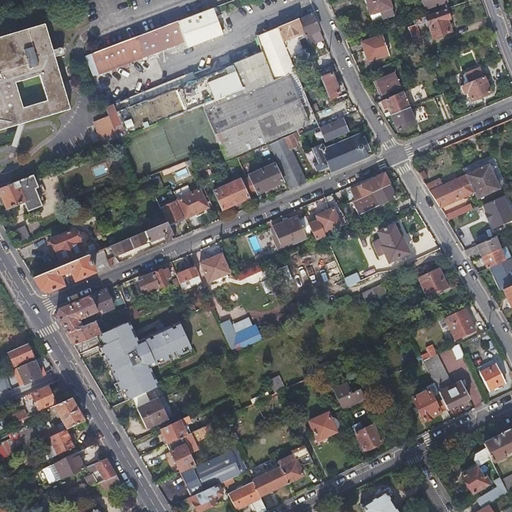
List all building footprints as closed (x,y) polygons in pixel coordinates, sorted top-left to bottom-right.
[(394,15),(388,0),(364,0),(373,22),(394,15)] [(430,6),(428,0),(426,0),(421,2),(425,15),(443,9),(441,2),(430,6)] [(175,44),(176,47),(177,49),(180,51),(223,35),(213,8),(86,55),(92,75),(175,44)] [(433,38),(442,35),(451,31),(447,20),(450,18),(446,8),(443,9),(425,15),(433,38)] [(299,19),(303,31),(308,44),(316,41),(312,33),(319,30),(312,13),(299,19)] [(290,57),(310,49),(308,44),(303,31),(299,19),(278,28),(283,40),(290,57)] [(401,24),(403,31),(406,38),(419,34),(414,19),(401,24)] [(44,24),(0,36),(0,129),(69,111),(44,24)] [(283,40),(278,28),(257,38),(262,53),(251,57),(248,51),(237,55),(240,61),(195,79),(193,74),(128,100),(127,98),(104,106),(117,140),(200,105),(224,159),(309,124),(288,75),(296,71),(290,57),(283,40)] [(323,38),(319,30),(312,33),(316,41),(323,38)] [(362,43),(363,48),(365,53),(367,52),(371,62),(389,56),(382,36),(362,43)] [(330,101),(334,99),(338,97),(337,95),(341,93),(333,74),(338,71),(334,63),(318,70),(330,101)] [(464,93),(465,93),(466,92),(470,101),(491,93),(480,67),(464,74),(468,82),(460,86),(464,93)] [(390,96),(389,94),(388,92),(400,87),(394,72),(376,80),(384,99),(390,96)] [(391,116),(410,109),(403,93),(382,102),(385,110),(388,109),(391,116)] [(417,125),(410,109),(391,116),(399,133),(417,125)] [(102,146),(117,140),(107,114),(92,120),(102,146)] [(335,120),(338,127),(349,122),(346,115),(335,120)] [(338,127),(335,120),(329,122),(333,131),(339,129),(338,127)] [(318,127),(319,128),(319,129),(312,132),(316,142),(311,144),(312,147),(314,146),(321,143),(336,137),(333,131),(329,122),(318,127)] [(297,145),(296,143),(296,142),(301,138),(297,131),(270,145),(291,189),(307,183),(290,149),(297,145)] [(323,150),(321,143),(314,146),(320,162),(315,165),(317,170),(329,164),(333,172),(367,157),(358,135),(323,150)] [(209,156),(219,152),(217,148),(208,152),(209,156)] [(249,177),(256,191),(257,193),(283,181),(274,163),(248,175),(249,177)] [(489,165),(466,175),(475,193),(476,196),(477,199),(500,189),(489,165)] [(24,202),(26,206),(27,210),(44,203),(40,194),(36,195),(33,190),(36,188),(30,175),(0,187),(0,195),(6,210),(24,202)] [(353,202),(389,184),(384,175),(343,194),(346,202),(343,204),(344,206),(353,202)] [(475,193),(466,175),(430,192),(441,208),(475,193)] [(247,195),(256,191),(249,177),(241,180),(247,195)] [(240,179),(227,185),(214,191),(222,209),(248,197),(247,195),(241,180),(240,179)] [(396,197),(389,184),(353,202),(356,208),(359,215),(396,197)] [(152,192),(153,195),(155,198),(164,193),(161,188),(152,192)] [(187,217),(197,212),(207,207),(198,190),(178,200),(187,217)] [(310,225),(314,233),(316,240),(327,236),(325,231),(341,224),(337,216),(343,214),(340,208),(332,194),(325,197),(330,210),(317,216),(319,221),(310,225)] [(162,208),(165,215),(169,223),(176,220),(177,222),(184,219),(174,201),(162,208)] [(343,214),(356,208),(353,202),(344,206),(340,208),(343,214)] [(449,220),(461,215),(473,209),(470,204),(445,216),(449,220)] [(306,237),(314,233),(310,225),(306,216),(299,218),(298,216),(273,226),(281,244),(305,234),(306,237)] [(384,254),(389,263),(410,253),(402,237),(399,238),(394,224),(391,218),(376,225),(378,231),(377,232),(380,238),(376,240),(374,242),(373,244),(373,247),(378,257),(384,254)] [(167,222),(138,234),(110,246),(114,256),(163,235),(167,242),(176,238),(167,222)] [(61,267),(87,256),(96,252),(93,243),(88,246),(89,249),(83,252),(74,230),(50,240),(61,267)] [(233,250),(230,244),(228,238),(221,241),(226,253),(233,250)] [(465,249),(467,253),(469,257),(480,252),(477,244),(465,249)] [(511,257),(506,245),(483,256),(488,269),(491,268),(506,261),(511,258),(511,257)] [(94,273),(109,267),(101,249),(96,252),(87,256),(94,273)] [(201,263),(205,272),(209,281),(229,273),(221,254),(201,263)] [(94,273),(87,256),(61,267),(33,279),(40,290),(48,292),(63,286),(59,276),(70,271),(75,281),(94,273)] [(511,258),(506,261),(491,268),(501,290),(504,289),(511,285),(511,258)] [(177,274),(178,279),(180,283),(200,275),(196,266),(177,274)] [(235,276),(236,278),(237,281),(258,271),(256,267),(235,276)] [(153,273),(158,286),(167,282),(165,278),(170,276),(166,268),(153,273)] [(419,279),(423,288),(427,297),(448,287),(439,270),(419,279)] [(143,293),(158,286),(153,273),(143,278),(144,280),(139,282),(143,293)] [(363,294),(384,284),(380,276),(358,286),(360,291),(361,295),(363,294)] [(388,292),(384,284),(363,294),(365,298),(367,302),(388,292)] [(90,296),(96,313),(97,315),(113,308),(106,289),(90,296)] [(78,321),(96,313),(90,296),(59,309),(56,316),(66,334),(81,328),(78,321)] [(133,307),(127,310),(131,320),(138,317),(133,307)] [(131,320),(127,310),(126,308),(120,311),(125,323),(130,320),(131,320)] [(445,318),(450,329),(456,340),(476,331),(465,309),(445,318)] [(120,391),(124,389),(129,400),(132,398),(160,386),(151,367),(150,364),(156,361),(157,364),(193,348),(181,321),(166,328),(164,322),(157,325),(160,331),(145,337),(147,340),(141,343),(139,340),(130,320),(125,323),(99,334),(106,349),(102,351),(120,391)] [(221,324),(233,353),(243,349),(231,320),(221,324)] [(93,322),(81,328),(66,334),(74,346),(99,334),(93,322)] [(7,352),(24,345),(17,327),(0,334),(0,342),(2,341),(7,352)] [(27,344),(24,345),(7,352),(8,354),(13,366),(33,358),(27,344)] [(458,359),(465,356),(459,344),(453,347),(458,359)] [(423,361),(437,355),(433,345),(425,348),(428,353),(421,356),(423,361)] [(359,355),(355,357),(351,359),(358,372),(366,368),(359,355)] [(453,386),(437,355),(423,361),(435,384),(448,410),(470,398),(462,382),(453,386)] [(17,368),(22,378),(26,388),(43,380),(35,361),(17,368)] [(481,374),(485,382),(489,391),(507,382),(498,365),(481,374)] [(4,374),(0,375),(0,395),(11,391),(4,374)] [(279,375),(269,380),(275,393),(286,389),(279,375)] [(351,393),(348,388),(346,383),(334,389),(343,409),(367,399),(361,389),(351,393)] [(435,416),(448,410),(435,384),(429,387),(431,391),(414,399),(425,422),(435,417),(435,416)] [(374,397),(368,385),(361,389),(367,399),(367,400),(374,397)] [(31,393),(35,402),(39,410),(55,403),(47,386),(31,393)] [(146,427),(157,422),(168,417),(159,397),(164,395),(160,386),(132,398),(146,427)] [(51,429),(53,435),(65,430),(84,421),(70,398),(52,406),(61,424),(51,429)] [(166,443),(184,435),(180,425),(202,415),(200,410),(159,429),(166,443)] [(28,417),(27,415),(26,413),(9,420),(11,425),(28,417)] [(338,419),(337,419),(336,418),(334,418),(332,418),(331,418),(329,413),(309,421),(317,440),(337,431),(336,429),(337,428),(338,427),(339,426),(340,424),(340,423),(339,421),(338,419)] [(292,419),(296,427),(300,434),(308,430),(302,415),(292,419)] [(208,424),(184,435),(166,443),(180,471),(194,465),(188,454),(197,450),(195,445),(213,436),(208,424)] [(382,442),(378,434),(374,425),(363,430),(361,425),(353,428),(364,451),(382,442)] [(43,440),(53,435),(51,429),(45,432),(45,431),(37,434),(40,441),(43,440)] [(485,449),(491,460),(491,462),(505,456),(505,454),(511,450),(511,429),(483,444),(485,449)] [(53,435),(43,440),(46,448),(49,446),(54,456),(74,447),(72,442),(75,441),(71,433),(68,434),(65,430),(53,435)] [(288,458),(291,462),(297,459),(300,467),(313,461),(305,444),(293,450),(295,455),(288,458)] [(237,445),(194,465),(180,471),(193,496),(223,482),(232,478),(249,470),(237,445)] [(477,469),(491,460),(485,449),(473,456),(474,460),(477,464),(463,473),(465,475),(462,477),(472,494),(489,484),(485,477),(482,478),(477,469)] [(56,479),(69,472),(82,466),(75,451),(49,464),(56,479)] [(87,464),(96,483),(116,473),(105,456),(87,464)] [(276,458),(264,463),(268,473),(281,467),(279,462),(276,458)] [(279,462),(281,467),(288,483),(304,476),(300,467),(297,459),(291,462),(288,458),(279,462)] [(288,483),(281,467),(268,473),(252,480),(253,482),(260,496),(288,483)] [(116,473),(96,483),(102,494),(122,484),(116,473)] [(511,474),(500,480),(504,491),(511,487),(511,474)] [(504,491),(500,480),(498,476),(493,480),(497,485),(476,499),(481,508),(486,505),(505,492),(504,491)] [(223,482),(193,496),(188,498),(189,501),(193,500),(198,511),(216,503),(214,498),(223,494),(221,490),(225,487),(225,486),(223,482)] [(263,511),(267,511),(260,496),(253,482),(228,493),(237,511),(246,506),(245,504),(252,501),(256,511),(263,511)] [(82,489),(80,487),(79,485),(68,490),(70,495),(82,489)] [(371,501),(370,500),(369,498),(360,503),(365,511),(396,511),(385,493),(371,501)]
